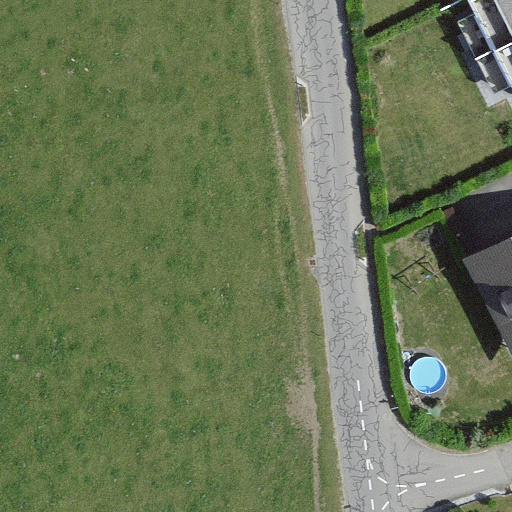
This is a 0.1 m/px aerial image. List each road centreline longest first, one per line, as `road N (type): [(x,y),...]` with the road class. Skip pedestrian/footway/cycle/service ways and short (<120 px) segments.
road 1 (residential): [(316,0),(333,99),(369,501)]
road 2 (residential): [(369,501),(511,460)]
